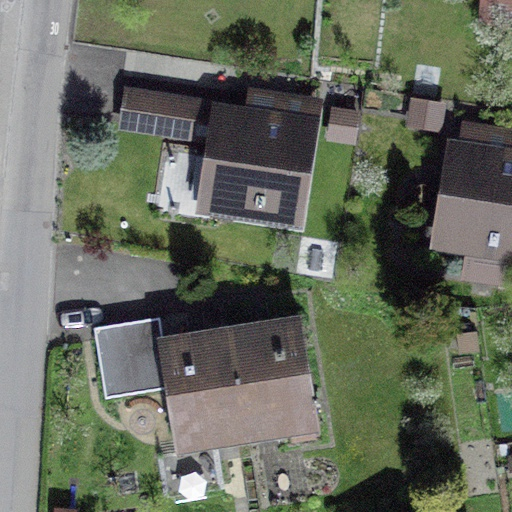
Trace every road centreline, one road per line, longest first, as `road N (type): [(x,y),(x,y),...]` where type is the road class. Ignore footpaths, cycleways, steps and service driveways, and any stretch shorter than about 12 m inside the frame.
road 1 (residential): [(49,0),(15,309)]
road 2 (residential): [(15,309),(1,511)]
